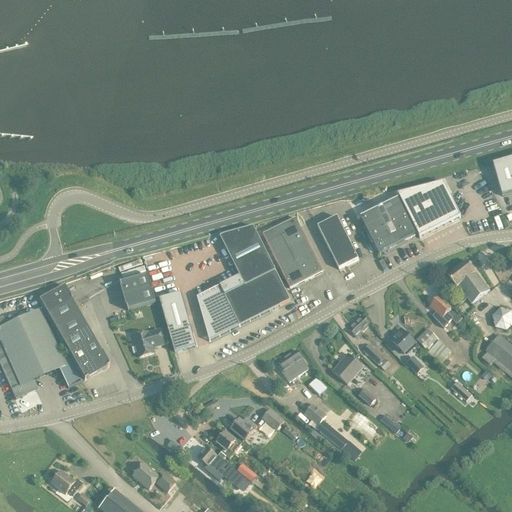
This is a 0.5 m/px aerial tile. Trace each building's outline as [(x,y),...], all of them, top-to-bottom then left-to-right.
[(511,160),(494,165),(502,198),(511,194),(511,160)] [(400,199),(361,218),(378,253),(418,234),(420,239),(461,219),(444,184),(399,196),(400,199)] [(339,271),(359,261),(338,218),(318,228),(339,271)] [(263,236),(272,254),(305,237),(296,220),(263,236)] [(240,278),(198,299),(210,342),(291,302),(254,228),(220,238),(240,278)] [(272,254),(281,272),(290,290),(323,274),(305,237),(272,254)] [(457,288),(458,287),(462,291),(454,297),(460,305),(468,299),(472,305),(490,292),(468,263),(448,277),(457,288)] [(121,285),(125,298),(129,312),(157,304),(149,277),(121,285)] [(64,287),(39,302),(62,342),(87,328),(64,287)] [(181,294),(160,301),(175,354),(196,348),(181,294)] [(431,309),(443,320),(449,325),(453,321),(458,325),(462,320),(451,311),(452,310),(440,299),(431,309)] [(511,327),(511,312),(500,309),(492,318),(495,329),(507,333),(511,327)] [(0,319),(0,364),(16,400),(36,391),(32,382),(62,369),(71,389),(83,383),(69,359),(63,362),(41,313),(8,327),(3,318),(0,319)] [(362,317),(349,330),(357,339),(370,325),(362,317)] [(87,328),(62,342),(69,355),(82,348),(94,341),(87,328)] [(417,342),(427,352),(439,340),(429,330),(417,342)] [(404,355),(415,345),(401,331),(391,341),(404,355)] [(153,349),(164,346),(160,332),(149,335),(148,334),(134,338),(140,359),(154,355),(153,349)] [(511,347),(500,337),(486,353),(487,354),(482,361),(490,368),(493,364),(511,380),(511,347)] [(94,341),(82,348),(97,374),(109,367),(94,341)] [(439,342),(427,354),(439,366),(451,354),(439,342)] [(363,352),(379,366),(385,373),(391,366),(369,345),(363,352)] [(69,355),(84,382),(97,374),(82,348),(69,355)] [(279,364),(285,372),(282,374),(289,384),(310,370),(297,352),(279,364)] [(338,367),(336,366),(331,372),(348,387),(364,369),(349,355),(338,367)] [(407,365),(417,375),(417,376),(424,369),(414,358),(407,365)] [(309,387),(320,397),(327,389),(317,379),(309,387)] [(453,389),(451,390),(466,403),(467,402),(472,397),(472,396),(457,383),(457,384),(453,389)] [(371,407),(372,407),(375,409),(381,402),(378,399),(376,401),(365,391),(360,397),(371,407)] [(217,401),(203,408),(204,409),(206,414),(220,407),(217,401)] [(324,422),(327,418),(313,406),(305,415),(319,427),(316,430),(330,441),(356,462),(362,455),(348,443),(349,443),(324,422)] [(270,411),(262,421),(277,432),(285,423),(270,411)] [(358,412),(352,421),(373,438),(380,429),(358,412)] [(385,416),(381,422),(397,435),(402,429),(396,424),(395,425),(385,416)] [(246,442),(258,428),(247,419),(244,423),(240,420),(231,431),(246,442)] [(288,428),(284,432),(284,433),(294,441),(298,437),(288,428)] [(219,436),(214,442),(217,444),(218,445),(224,450),(221,453),(218,457),(224,461),(227,458),(230,460),(241,446),(237,442),(226,433),(222,439),(219,436)] [(181,445),(177,450),(184,456),(188,451),(181,445)] [(207,449),(198,460),(205,466),(207,467),(204,470),(220,483),(222,480),(223,479),(224,479),(226,480),(237,489),(245,480),(229,467),(226,471),(224,469),(227,466),(207,449)] [(144,465),(133,478),(150,491),(160,479),(144,465)] [(243,465),(237,472),(238,473),(252,484),(256,479),(258,477),(243,465)] [(52,485),(66,496),(68,493),(74,498),(83,485),(77,481),(75,483),(62,473),(52,485)] [(176,485),(164,476),(156,486),(168,496),(176,485)] [(83,496),(78,502),(87,508),(85,510),(86,511),(92,511),(96,506),(91,502),(83,496)]
